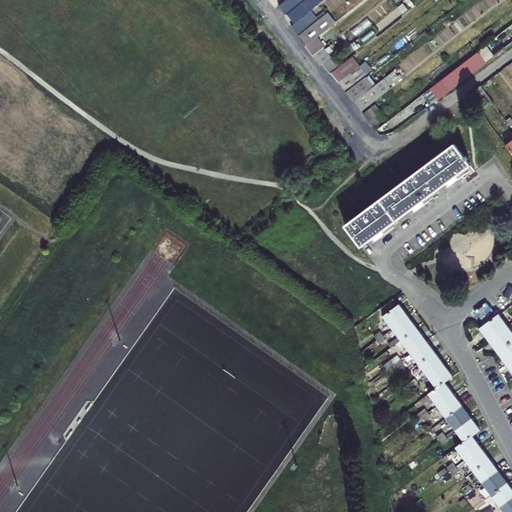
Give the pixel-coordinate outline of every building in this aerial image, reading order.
[(303,0),(285,0),(279,5),(286,14),(288,13),(304,0),(303,0)] [(304,0),(288,13),(295,23),(311,10),(304,0)] [(295,23),(291,26),(299,36),(319,20),(311,10),(295,23)] [(336,22),(329,12),(319,20),(299,36),(307,46),(319,36),(336,22)] [(326,46),(319,36),(307,46),(314,55),(325,47),(326,46)] [(325,47),(314,55),(322,65),(324,64),(332,57),(325,47)] [(479,51),(432,88),(439,98),(487,61),(479,51)] [(332,57),(324,64),(331,74),(343,65),(335,55),(332,57)] [(348,66),(335,76),(340,82),(353,72),(348,66)] [(394,70),(384,78),(391,86),(401,78),(394,70)] [(359,80),(353,72),(340,82),(346,90),(359,80)] [(375,85),(368,75),(348,91),(355,100),(375,85)] [(355,100),(364,111),(393,88),(391,86),(384,78),(375,85),(355,100)] [(490,109),(495,106),(482,87),(476,91),(490,109)] [(365,114),(370,120),(381,111),(377,105),(365,114)] [(381,111),(370,120),(376,127),(387,119),(381,111)] [(456,146),(394,192),(410,213),(472,166),(468,162),(470,160),(468,157),(466,158),(456,146)] [(410,213),(394,192),(348,227),(363,249),(410,213)] [(458,451),(503,511),(511,511),(511,489),(474,439),(482,433),(446,386),(455,379),(401,307),(399,308),(394,301),(383,309),(388,316),(384,319),(438,392),(430,398),(465,446),(458,451)] [(482,332),(491,344),(500,356),(511,373),(511,333),(500,318),(482,332)] [(386,342),(383,338),(380,335),(375,338),(378,342),(380,346),(386,342)] [(393,363),(395,366),(398,370),(403,366),(400,362),(398,359),(393,363)] [(411,388),(414,391),(417,395),(422,391),(419,387),(417,384),(411,388)] [(421,417),(424,420),(426,424),(432,420),(429,416),(426,413),(421,417)] [(439,441),(442,445),(445,448),(450,444),(447,441),(445,437),(439,441)] [(459,473),(456,470),(454,466),(448,470),(451,474),(454,477),(459,473)] [(466,494),(469,498),(472,501),(477,497),(474,494),(471,490),(466,494)]
